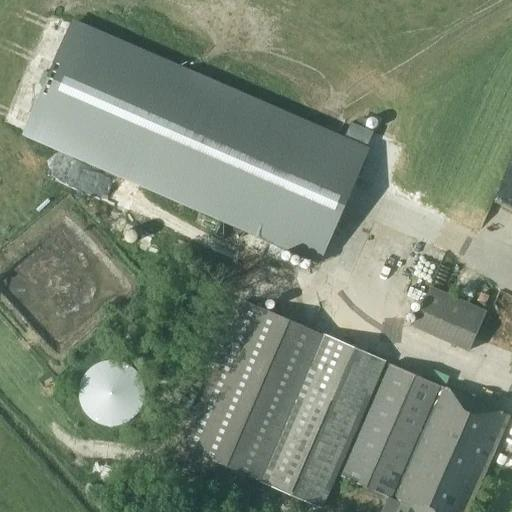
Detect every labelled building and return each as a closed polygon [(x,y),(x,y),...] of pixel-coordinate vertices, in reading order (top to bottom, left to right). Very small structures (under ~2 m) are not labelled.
[(24,132),(317,259),(364,151),(72,25),(24,132)] [(372,133),(350,123),(344,137),(366,147),(372,133)] [(485,312),(430,287),(412,328),(467,353),(485,312)] [(338,339),(247,299),(183,446),(322,506),(386,361),(338,339)] [(87,416),(96,423),(107,426),(119,425),(129,420),(137,412),(142,402),(143,390),(140,379),(133,370),(124,364),(112,361),(101,362),(91,368),(83,376),(79,386),(78,397),(81,407),(87,416)] [(468,511),(510,418),(390,366),(341,477),(388,498),(382,511),(468,511)]
